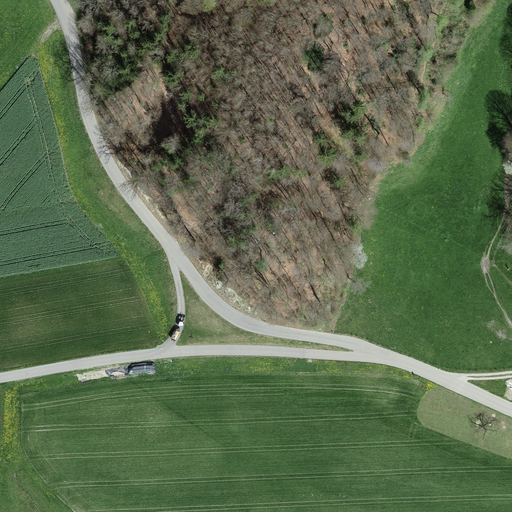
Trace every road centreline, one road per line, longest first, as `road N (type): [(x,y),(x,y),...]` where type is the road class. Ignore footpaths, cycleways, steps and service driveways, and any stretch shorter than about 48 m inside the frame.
road 1 (unclassified): [(58,0),(98,142),(173,251)]
road 2 (unclassified): [(173,251),(209,297),(244,322),(387,357)]
road 3 (unclassified): [(387,357),(166,352)]
road 4 (unclassified): [(166,352),(0,377)]
road 5 (unclassified): [(387,357),(511,410)]
